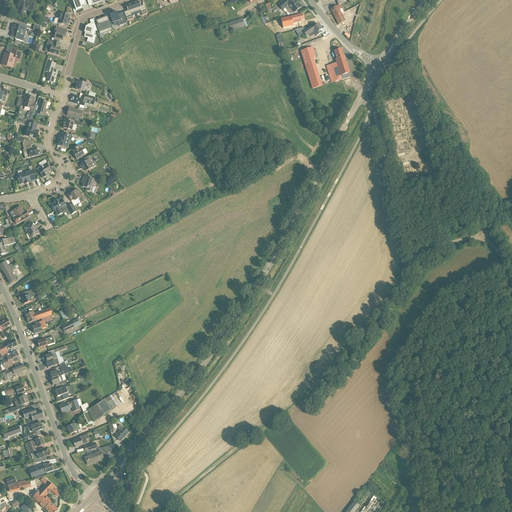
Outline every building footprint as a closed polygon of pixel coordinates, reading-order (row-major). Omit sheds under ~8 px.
[(35,3),(22,0),(20,0),(18,7),(19,7),(18,13),(25,15),(26,13),(32,14),(33,11),(35,3)] [(72,0),(76,10),(82,8),(81,6),(86,4),(84,0),(72,0)] [(291,0),(288,2),(286,0),(284,0),(278,5),(282,10),(285,8),(287,11),(288,11),(289,13),(291,13),(292,13),(293,12),(294,13),(301,8),(296,2),(294,0),(291,0)] [(135,12),(140,11),(142,16),(147,14),(144,5),(144,6),(142,6),(142,7),(141,6),(139,2),(138,2),(133,4),(135,12)] [(127,21),(133,19),(131,14),(135,12),(133,4),(127,6),(126,6),(128,11),(127,12),(125,12),(124,13),(127,21)] [(335,17),(342,14),(340,10),(342,9),(340,5),(331,10),(335,17)] [(70,16),(61,13),(59,19),(56,19),(55,19),(55,20),(54,23),(67,27),(68,23),(69,23),(70,20),(69,19),(70,16)] [(117,13),(110,15),(113,23),(118,21),(119,26),(127,23),(123,13),(118,15),(117,13)] [(293,24),(301,22),(301,20),(307,18),(306,14),(279,20),(281,29),(293,26),(293,24)] [(346,17),(344,18),(342,14),(335,17),(339,25),(347,20),(346,17)] [(97,25),(99,33),(109,29),(110,32),(113,31),(108,16),(96,21),(98,25),(97,25)] [(220,26),(224,38),(229,37),(228,33),(245,27),(242,19),(220,26)] [(15,40),(23,42),(27,29),(13,24),(12,29),(13,29),(11,37),(16,38),(15,40)] [(88,25),(87,27),(86,27),(84,33),(85,33),(84,37),(88,38),(88,39),(92,41),(94,36),(96,32),(97,31),(95,24),(92,25),(91,24),(88,25)] [(42,27),(35,25),(33,31),(40,33),(42,27)] [(305,34),(307,37),(313,32),(316,36),(322,33),(321,31),(322,30),(318,25),(312,29),(311,28),(306,31),(304,28),(295,30),(299,38),(305,34)] [(67,31),(56,27),(55,32),(56,32),(54,39),(52,38),(51,41),(59,43),(60,40),(63,41),(64,35),(66,35),(67,31)] [(61,44),(59,43),(51,41),(48,40),(45,52),(58,56),(60,49),(59,48),(61,44)] [(303,61),(313,59),(315,58),(312,47),(300,51),(303,61)] [(343,57),(341,50),(334,52),(337,59),(336,59),(337,63),(341,76),(349,74),(344,57),(343,57)] [(12,55),(5,53),(3,58),(5,59),(3,65),(11,68),(14,58),(19,59),(21,53),(13,51),(12,55)] [(313,59),(303,61),(307,74),(316,71),(313,59)] [(55,64),(48,62),(45,72),(48,73),(46,81),(53,83),(55,78),(56,79),(58,71),(53,70),(55,64)] [(341,76),(337,63),(330,65),(335,82),(351,78),(349,74),(341,76)] [(82,83),(77,82),(76,85),(77,86),(76,90),(84,92),(85,88),(89,89),(91,82),(82,80),(82,83)] [(74,96),(72,102),(76,103),(76,104),(80,105),(80,108),(83,109),(85,103),(94,106),(96,98),(84,95),(83,98),(74,96)] [(31,121),(34,112),(36,105),(33,104),(35,98),(27,96),(24,107),(31,109),(31,112),(30,111),(27,120),(31,121)] [(48,102),(40,100),(36,114),(45,117),(46,112),(45,111),(48,102)] [(80,117),(82,112),(77,110),(69,108),(67,116),(75,119),(74,121),(76,122),(82,123),(83,119),(80,119),(80,117)] [(71,133),(74,124),(74,121),(65,118),(63,123),(65,123),(63,128),(67,129),(67,132),(71,133)] [(38,124),(30,122),(26,136),(37,139),(39,131),(36,130),(38,124)] [(71,136),(62,133),(61,136),(60,141),(58,141),(57,145),(67,148),(71,136)] [(24,140),(23,142),(23,145),(25,153),(27,152),(28,158),(39,155),(37,147),(32,148),(31,146),(32,146),(33,142),(24,140)] [(79,146),(72,150),(73,153),(73,154),(77,160),(82,158),(81,157),(84,155),(79,146)] [(96,166),(94,162),(90,156),(79,162),(81,165),(80,166),(81,168),(83,167),(84,169),(85,169),(87,172),(96,166)] [(50,167),(48,163),(40,168),(41,169),(38,171),(43,178),(50,175),(49,173),(51,172),(49,168),(50,167)] [(33,174),(32,171),(23,174),(22,174),(19,175),(15,177),(15,180),(18,179),(20,185),(26,183),(26,184),(29,183),(29,182),(35,180),(33,173),(33,174)] [(87,188),(86,191),(93,193),(95,187),(92,186),(94,180),(84,176),(82,183),(84,184),(83,187),(87,188)] [(67,195),(73,205),(74,206),(81,202),(85,200),(82,194),(80,195),(77,190),(72,193),(71,192),(67,195)] [(56,212),(58,216),(62,214),(60,210),(59,209),(65,206),(62,199),(59,201),(58,200),(55,202),(55,203),(52,205),(53,207),(53,208),(52,208),(52,209),(53,210),(54,211),(55,210),(56,212)] [(77,212),(74,206),(73,205),(67,208),(71,215),(77,212)] [(14,219),(17,224),(30,217),(28,213),(25,215),(21,207),(13,211),(16,217),(14,219)] [(32,223),(24,228),(28,234),(30,233),(33,238),(40,234),(37,228),(35,229),(32,223)] [(6,246),(15,243),(14,237),(0,241),(1,244),(0,244),(0,252),(1,255),(7,253),(7,252),(8,252),(6,246)] [(17,250),(18,253),(23,251),(19,245),(18,244),(16,245),(17,247),(16,247),(15,248),(16,250),(17,250)] [(0,265),(0,266),(10,284),(16,280),(11,272),(16,269),(13,264),(11,265),(9,267),(6,262),(0,265)] [(22,298),(24,305),(31,302),(30,299),(34,297),(33,294),(29,296),(29,295),(22,298)] [(42,294),(35,298),(38,302),(44,298),(42,294)] [(29,324),(41,319),(51,315),(53,315),(51,308),(36,314),(35,311),(25,315),(29,324)] [(65,310),(60,312),(63,321),(69,318),(65,310)] [(41,319),(42,322),(39,323),(39,324),(36,326),(36,327),(33,328),(35,335),(42,332),(41,329),(46,327),(45,324),(53,321),(51,315),(41,319)] [(1,332),(11,326),(8,319),(0,323),(0,341),(5,339),(1,332)] [(64,333),(75,328),(72,322),(62,327),(64,333)] [(53,337),(37,342),(40,349),(43,347),(44,348),(46,348),(46,347),(47,346),(47,345),(52,344),(51,341),(54,340),(53,337)] [(7,350),(17,346),(15,339),(5,344),(0,346),(0,353),(2,357),(8,354),(9,353),(7,350)] [(9,365),(12,364),(20,361),(17,352),(11,355),(12,356),(7,357),(9,365)] [(44,361),(45,363),(54,360),(57,359),(55,353),(45,356),(46,360),(44,361)] [(9,365),(7,357),(6,355),(1,358),(5,369),(13,366),(12,364),(9,365)] [(54,360),(45,363),(45,365),(47,365),(48,368),(59,364),(57,359),(54,360)] [(23,365),(22,365),(2,373),(5,381),(9,380),(8,377),(14,375),(26,371),(23,365)] [(50,380),(58,377),(64,375),(68,373),(65,365),(60,367),(62,372),(58,374),(57,371),(50,374),(51,377),(49,378),(50,380)] [(58,377),(50,380),(50,382),(52,382),(53,385),(60,382),(58,377)] [(18,395),(25,392),(23,386),(19,387),(17,387),(4,392),(6,395),(16,392),(18,395)] [(68,395),(71,394),(68,387),(66,388),(65,386),(55,391),(57,397),(56,397),(58,402),(70,398),(68,395)] [(23,405),(29,403),(26,396),(19,399),(14,401),(15,404),(16,407),(8,410),(10,413),(13,412),(17,410),(24,408),(23,405)] [(83,414),(88,425),(89,429),(95,426),(93,423),(94,423),(117,407),(109,396),(89,410),(84,414),(83,414)] [(72,402),(68,403),(68,404),(60,407),(62,413),(70,410),(70,408),(71,408),(73,413),(80,410),(77,400),(72,402)] [(84,414),(89,410),(87,404),(81,407),(84,414)] [(44,418),(42,411),(31,415),(29,411),(23,413),(26,419),(32,417),(33,421),(44,418)] [(30,430),(32,433),(23,437),(25,441),(33,438),(40,436),(39,432),(38,432),(37,431),(43,429),(40,422),(30,426),(31,429),(30,430)] [(89,429),(88,425),(80,428),(77,423),(67,427),(70,434),(80,430),(82,433),(88,430),(87,430),(89,429)] [(115,436),(120,441),(129,433),(123,428),(120,425),(117,428),(120,431),(115,436)] [(14,429),(1,434),(2,438),(15,434),(14,429)] [(38,447),(44,445),(42,438),(35,440),(35,441),(27,443),(31,453),(36,451),(34,445),(37,444),(38,447)] [(81,441),(81,439),(73,442),(75,448),(88,443),(86,439),(81,441)] [(95,444),(84,447),(85,452),(97,448),(95,444)] [(43,457),(48,456),(45,449),(35,453),(37,458),(34,459),(36,463),(45,461),(43,457)] [(104,459),(101,452),(85,458),(88,465),(104,459)] [(45,469),(46,473),(54,471),(51,464),(48,466),(47,465),(43,466),(42,463),(38,464),(39,466),(34,467),(37,474),(41,473),(41,471),(45,469)] [(44,478),(41,482),(45,486),(40,491),(39,491),(33,498),(45,509),(48,511),(56,511),(58,510),(51,503),(52,502),(46,496),(51,490),(58,497),(61,494),(54,487),(49,482),(48,482),(44,478)] [(26,482),(19,483),(20,489),(27,488),(31,487),(30,481),(26,482)] [(20,491),(20,489),(19,483),(8,486),(10,493),(20,491)] [(354,511),(356,511),(359,506),(354,501),(345,511),(354,511)] [(25,511),(31,508),(28,503),(21,508),(23,511),(25,511)]
